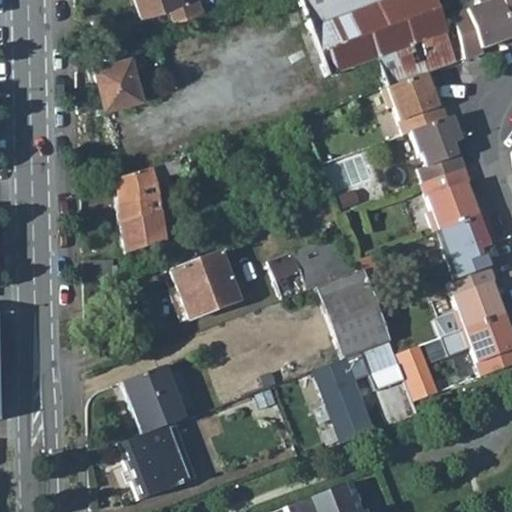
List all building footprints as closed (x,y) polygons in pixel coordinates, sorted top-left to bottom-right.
[(132,0),(137,16),(168,5),(174,22),(202,12),(198,0),(132,0)] [(426,73),(452,64),(429,0),(296,0),(325,77),(372,59),(383,89),(426,73)] [(511,36),(511,33),(506,17),(499,0),(485,0),(479,3),(480,5),(451,15),(464,60),(465,59),(483,52),(483,47),(511,36)] [(511,0),(499,0),(506,17),(511,14),(511,0)] [(91,68),(102,108),(139,97),(127,57),(91,68)] [(394,104),(404,132),(410,129),(446,116),(443,105),(441,101),(436,103),(426,73),(383,89),(389,106),(394,104)] [(421,151),(425,162),(418,164),(424,180),(465,166),(458,148),(455,138),(459,137),(460,136),(452,114),(446,116),(410,129),(418,152),(421,151)] [(404,157),(416,153),(409,132),(397,135),(404,157)] [(87,160),(78,160),(79,183),(93,182),(92,168),(88,168),(87,160)] [(113,180),(116,226),(156,213),(151,188),(149,181),(164,176),(178,172),(175,161),(113,180)] [(421,182),(429,206),(425,208),(433,229),(437,227),(478,213),(465,181),(469,180),(465,166),(424,180),(421,182)] [(164,176),(149,181),(151,188),(166,184),(164,176)] [(201,200),(213,196),(206,178),(186,185),(190,196),(185,198),(186,204),(200,199),(201,200)] [(212,233),(201,200),(200,199),(186,204),(177,207),(186,230),(182,232),(184,239),(189,237),(191,241),(212,233)] [(217,232),(232,226),(223,202),(208,208),(217,232)] [(478,213),(437,227),(454,277),(489,265),(483,246),(494,241),(497,240),(486,210),(478,213)] [(156,213),(116,226),(121,255),(161,242),(160,235),(173,233),(172,231),(178,230),(176,220),(170,221),(168,211),(156,213)] [(264,263),(278,302),(305,291),(303,285),(344,270),(331,238),(264,263)] [(185,321),(235,301),(217,254),(167,272),(185,321)] [(369,297),(385,291),(372,254),(356,260),(360,271),(368,294),(369,297)] [(106,261),(81,261),(82,278),(115,277),(115,267),(106,267),(106,261)] [(489,265),(454,277),(428,287),(444,333),(456,329),(500,313),(489,281),(494,279),(489,265)] [(310,289),(338,361),(354,355),(381,345),(386,343),(379,322),(372,306),(371,303),(369,297),(368,294),(360,271),(310,289)] [(463,347),(468,345),(478,373),(511,360),(511,345),(511,346),(500,313),(456,329),(463,347)] [(414,344),(390,352),(399,376),(404,389),(428,380),(414,344)] [(354,355),(359,368),(386,357),(381,345),(354,355)] [(117,383),(137,436),(159,429),(179,421),(159,368),(117,383)] [(404,389),(399,376),(376,386),(391,425),(415,417),(408,398),(404,389)] [(404,389),(408,398),(432,390),(428,380),(404,389)] [(129,503),(179,485),(159,429),(137,436),(109,447),(129,503)] [(360,511),(349,482),(283,507),(284,511),(360,511)]
